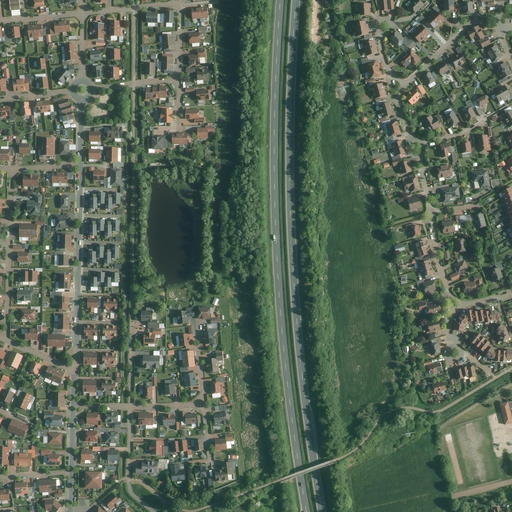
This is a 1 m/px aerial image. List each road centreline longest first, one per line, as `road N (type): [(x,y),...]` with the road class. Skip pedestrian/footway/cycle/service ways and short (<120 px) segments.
road 1 (motorway): [(322,511),(290,216),(296,0)]
road 2 (motorway): [(280,0),(276,238),(306,511)]
road 3 (residential): [(74,373),(80,164)]
